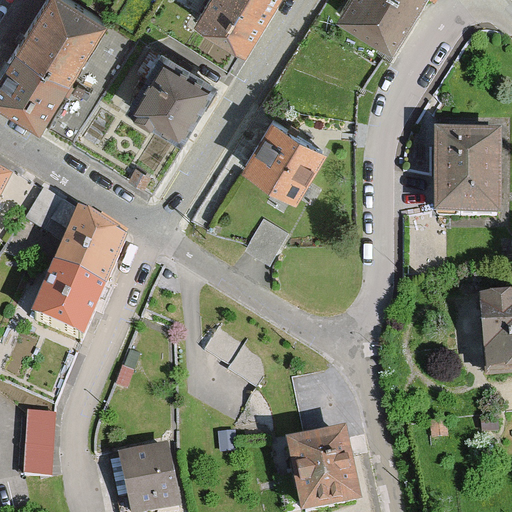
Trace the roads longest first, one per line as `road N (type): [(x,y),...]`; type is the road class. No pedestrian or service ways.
road 1 (residential): [(340,348),(377,290),(379,157),(389,114),(457,0)]
road 2 (residential): [(154,232),(78,409),(87,511)]
road 3 (residential): [(154,232),(300,0)]
road 4 (residential): [(154,232),(340,348)]
road 5 (residential): [(0,134),(154,232)]
road 6 (residential): [(340,348),(364,383),(393,511)]
